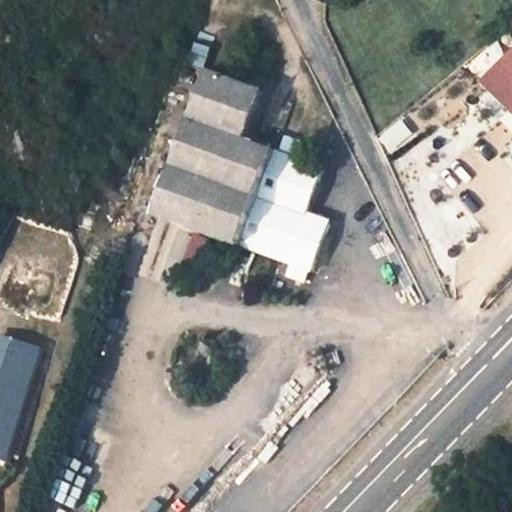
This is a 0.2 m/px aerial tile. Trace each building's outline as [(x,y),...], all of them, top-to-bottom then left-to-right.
[(248,105),(264,58),(207,39),(158,179),(318,235),(335,186),(313,179),(329,133),(248,105)] [(387,152),(414,134),(403,118),(376,135),(387,152)] [(27,434),(15,421),(44,327),(5,315),(0,329),(0,452),(6,458),(27,434)] [(267,432),(296,396),(284,386),(255,422),(267,432)] [(325,386),(299,405),(309,418),(335,399),(325,386)] [(97,465),(113,468),(118,447),(71,437),(58,493),(89,500),(97,465)] [(205,511),(282,511),(309,483),(282,458),(254,488),(239,475),(205,511)] [(158,511),(180,511),(182,511),(170,500),(158,511)]
